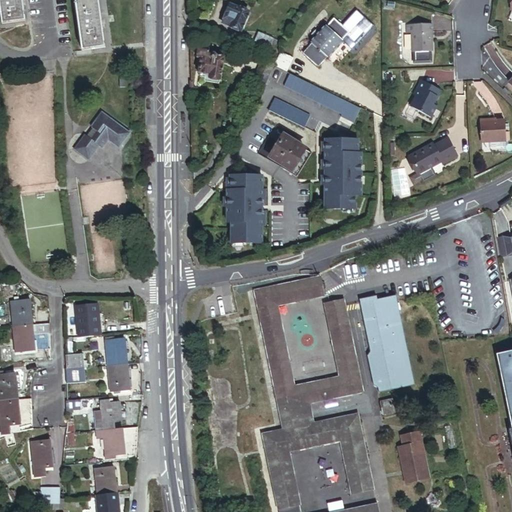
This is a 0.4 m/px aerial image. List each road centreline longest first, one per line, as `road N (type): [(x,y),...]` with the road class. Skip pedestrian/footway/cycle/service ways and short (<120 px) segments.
road 1 (residential): [(169,283),(297,261),(511,181)]
road 2 (secondary): [(169,283),(166,0)]
road 3 (secondary): [(176,453),(169,283)]
road 4 (residential): [(58,291),(59,420)]
